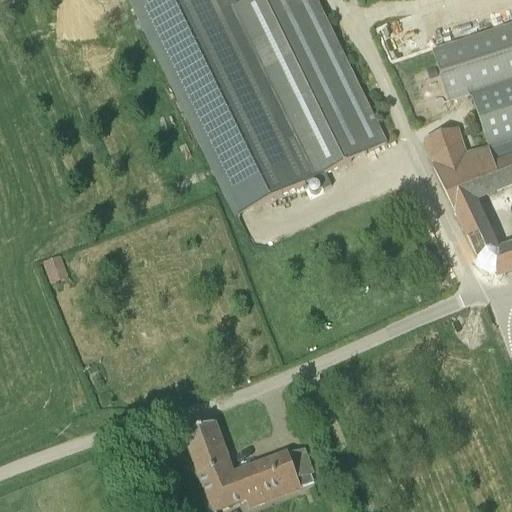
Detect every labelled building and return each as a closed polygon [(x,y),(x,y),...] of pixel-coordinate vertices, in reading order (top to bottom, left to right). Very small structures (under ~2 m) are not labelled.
[(304,185),(220,16),(212,0),(125,0),(235,220),(304,185)] [(304,185),(306,184),(387,144),(315,0),(252,0),(220,16),(304,185)] [(449,103),(471,96),(511,82),(511,27),(433,53),(449,103)] [(511,82),(471,96),(489,152),(511,144),(511,82)] [(467,159),(456,131),(425,141),(435,170),(434,171),(480,266),(495,280),(511,273),(511,144),(489,152),(467,159)] [(61,258),(45,264),(52,284),(69,278),(61,258)] [(214,511),(218,511),(245,502),(248,510),(313,484),(310,476),(312,475),(304,453),(292,458),(291,455),(233,477),(213,426),(184,436),(199,476),(214,511)]
